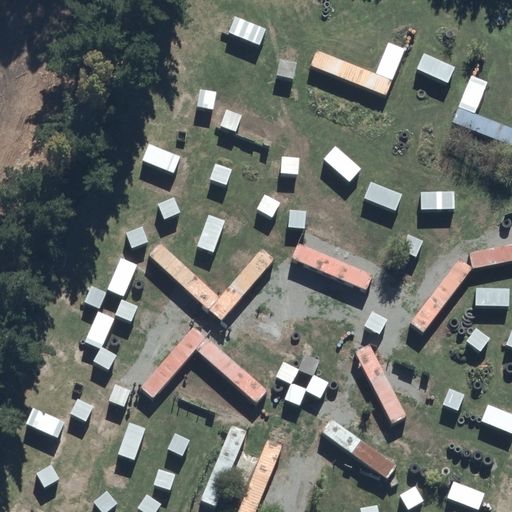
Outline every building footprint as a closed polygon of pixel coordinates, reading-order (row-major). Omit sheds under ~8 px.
[(301,0),(291,5),(288,0),(271,0),(275,10),(260,17),(266,31),(281,25),(288,41),(304,34),(298,20),(313,14),(307,0),(301,0)] [(352,0),(334,0),(325,25),(341,30),(352,0)] [(249,7),(233,1),(221,31),(237,38),(249,7)] [(382,11),(376,28),(407,40),(413,23),(382,11)] [(316,50),(310,64),(384,95),(390,80),(316,50)] [(202,90),(196,105),(272,136),(278,121),(202,90)] [(511,128),(457,106),(451,121),(511,145),(511,128)] [(317,138),(285,125),(278,141),(310,154),(317,138)] [(362,157),(329,143),(322,159),(355,173),(362,157)] [(210,205),(225,199),(219,182),(235,176),(229,161),(214,167),(208,151),(192,156),(198,173),(182,179),(188,194),(204,188),(210,205)] [(264,188),(258,172),(243,179),(249,194),(234,201),(241,216),(256,210),(262,225),(278,218),(272,203),(287,196),(281,181),(264,188)] [(346,190),(330,184),(317,216),(334,223),(346,190)] [(191,219),(184,204),(169,211),(176,226),(161,233),(168,249),(183,242),(189,256),(204,250),(198,235),(213,228),(206,213),(191,219)] [(244,241),(237,226),(223,233),(229,247),(214,255),(221,269),(235,262),(242,278),(258,271),(251,257),(266,250),(258,234),(244,241)] [(125,257),(118,273),(149,287),(156,271),(125,257)] [(372,300),(368,298),(356,330),(372,337),(401,265),(388,260),(372,300)] [(309,275),(293,269),(281,299),(297,306),(309,275)] [(200,288),(169,275),(162,291),(193,304),(200,288)] [(291,317),(217,285),(208,307),(252,326),(253,324),(282,337),(291,317)] [(89,335),(83,351),(114,363),(120,347),(89,335)] [(381,356),(349,345),(343,361),(376,373),(374,378),(421,395),(426,380),(379,363),(381,356)] [(135,352),(129,369),(160,381),(167,365),(135,352)] [(183,373),(177,387),(220,404),(221,401),(252,413),(258,397),(226,384),(224,389),(183,373)] [(118,408),(112,393),(96,399),(102,414),(86,420),(91,436),(108,430),(113,445),(129,440),(123,424),(139,419),(134,403),(118,408)] [(170,431),(163,415),(148,421),(155,438),(140,444),(147,459),(161,452),(168,467),(183,461),(176,446),(191,440),(185,425),(170,431)] [(214,506),(245,426),(230,420),(199,500),(214,506)] [(318,420),(311,437),(344,450),(351,433),(318,420)] [(94,462),(87,447),(72,453),(79,469),(63,476),(70,491),(86,484),(92,500),(108,493),(101,477),(116,471),(109,456),(94,462)] [(302,511),(323,457),(305,450),(282,511),(302,511)] [(146,486),(141,470),(125,476),(131,492),(117,497),(122,511),(124,511),(137,507),(138,511),(155,511),(152,502),(168,496),(162,480),(146,486)]
